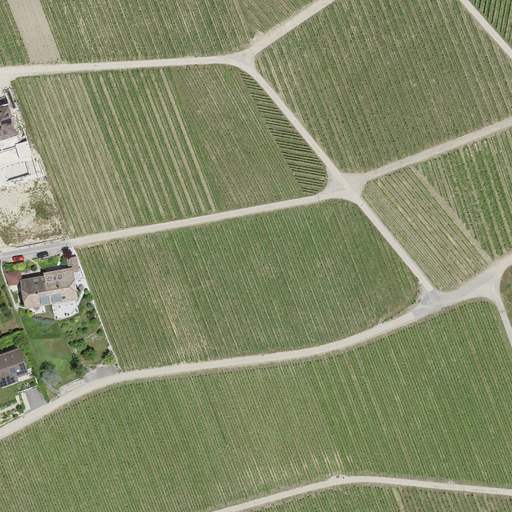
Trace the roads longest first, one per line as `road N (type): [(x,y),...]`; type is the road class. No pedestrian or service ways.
road 1 (track): [(442,302),(241,58),(0,71)]
road 2 (track): [(511,121),(337,192),(0,256)]
road 3 (track): [(511,259),(398,324),(312,353),(120,377)]
road 4 (track): [(224,511),(356,479),(511,492)]
road 5 (residential): [(120,377),(0,434)]
